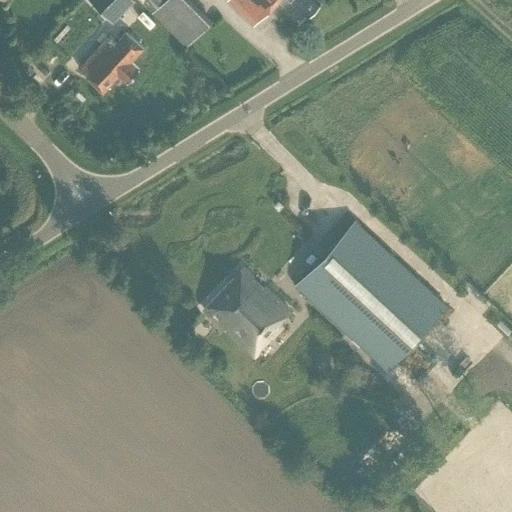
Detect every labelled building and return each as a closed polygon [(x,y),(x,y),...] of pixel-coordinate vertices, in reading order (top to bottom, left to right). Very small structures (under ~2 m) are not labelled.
[(90,0),(113,22),(135,0),(134,0),(90,0)] [(180,0),(141,0),(165,23),(184,4),(180,0)] [(318,0),(228,0),(227,1),(254,26),(277,0),(291,13),(298,6),(309,16),(321,3),(318,0)] [(127,33),(115,45),(108,38),(80,69),(91,79),(90,81),(103,93),(119,75),(128,83),(140,69),(131,62),(144,48),(127,33)] [(324,255),(288,222),(261,250),(388,369),(447,306),(355,221),(324,255)] [(216,261),(226,253),(204,227),(183,245),(209,277),(222,267),(216,261)] [(244,268),(204,309),(255,357),(283,326),(279,322),(290,310),(244,268)]
